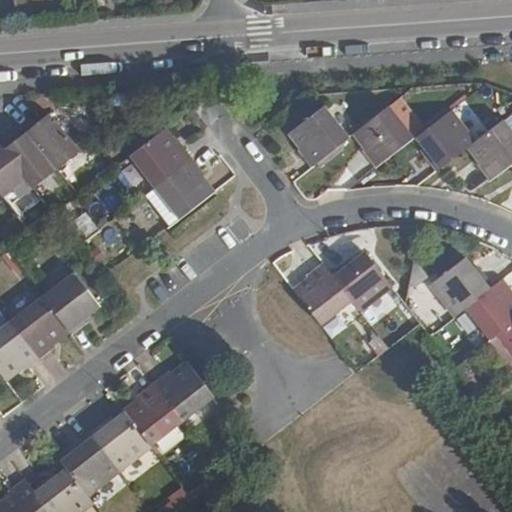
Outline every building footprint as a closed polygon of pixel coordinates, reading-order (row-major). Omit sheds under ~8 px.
[(350,140),(326,106),(293,132),(304,147),(300,150),(313,168),(350,140)] [(414,141),(391,108),(357,134),(369,151),(365,154),(377,169),(414,141)] [(475,144),(452,113),(417,139),(428,154),(425,157),(437,173),(470,148),(475,144)] [(78,152),(47,114),(26,131),(57,169),(78,152)] [(511,131),(505,122),(475,144),(470,148),(482,163),(478,167),(489,183),(511,165),(511,131)] [(57,169),(26,131),(25,129),(2,148),(24,177),(32,188),(57,169)] [(152,189),(191,159),(179,143),(174,147),(161,130),(128,157),(152,189)] [(24,177),(2,148),(0,145),(0,192),(2,195),(24,177)] [(176,220),(210,194),(199,179),(204,176),(191,159),(152,189),(176,220)] [(73,221),(85,236),(96,228),(84,212),(73,221)] [(394,285),(368,251),(354,261),(350,258),(334,270),(356,299),(364,308),(394,285)] [(466,308),(494,286),(482,270),(478,273),(466,257),(433,282),(457,314),(466,308)] [(334,270),(328,262),(312,273),(315,278),(299,291),(324,323),(356,299),(334,270)] [(103,303),(77,270),(45,294),(70,328),(73,332),(90,320),(87,315),(103,303)] [(498,335),(511,324),(511,287),(505,278),(494,286),(466,308),(490,341),(498,335)] [(70,328),(45,294),(13,318),(42,356),(57,344),(54,340),(70,328)] [(42,356),(13,318),(0,328),(0,364),(8,375),(22,365),(25,369),(42,356)] [(511,324),(498,335),(511,352),(511,324)] [(212,395),(185,362),(169,374),(165,370),(151,381),(181,420),(212,395)] [(181,420),(151,381),(134,394),(138,399),(123,410),(149,444),(181,420)] [(117,469),(149,444),(123,410),(107,422),(103,418),(88,431),(117,469)] [(87,493),(117,469),(88,431),(73,443),(75,448),(60,460),(67,468),(87,493)] [(87,493),(67,468),(49,481),(46,478),(31,490),(49,511),(78,511),(93,501),(87,493)] [(49,511),(31,490),(24,480),(6,493),(8,497),(0,502),(0,511),(49,511)]
